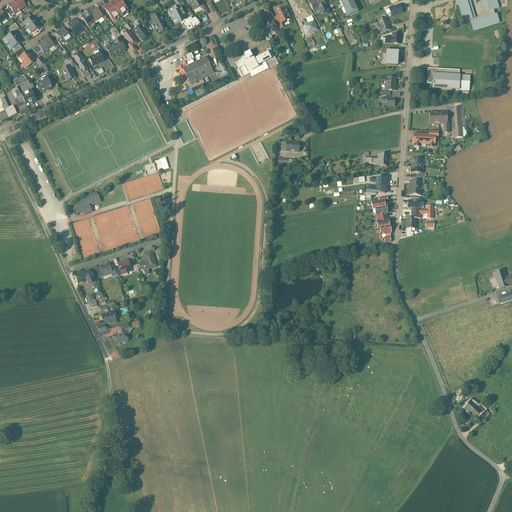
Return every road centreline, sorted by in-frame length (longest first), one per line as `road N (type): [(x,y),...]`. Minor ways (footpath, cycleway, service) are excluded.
road 1 (unclassified): [(412,0),(395,277),(464,442),(502,475),(488,511)]
road 2 (tertiary): [(0,132),(264,0)]
road 3 (residential): [(0,136),(67,270)]
